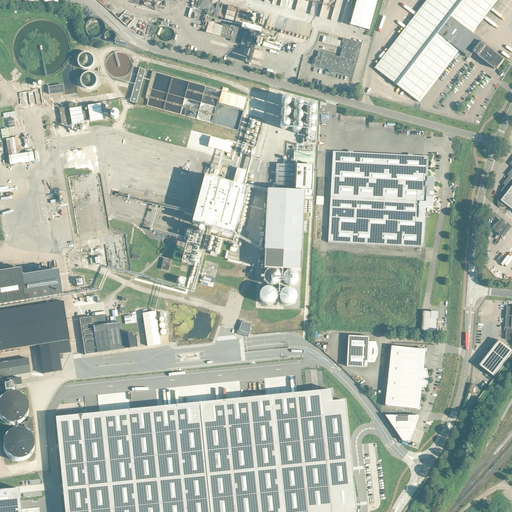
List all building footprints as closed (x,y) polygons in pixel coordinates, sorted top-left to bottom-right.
[(357,0),(350,26),(369,31),(376,2),(369,0),(357,0)] [(472,34),(498,0),(427,0),(375,68),(419,102),(459,50),(470,58),(473,53),(495,69),(496,68),(497,69),(504,60),(482,42),(483,41),(472,34)] [(105,29),(105,28),(105,27),(105,26),(105,25),(104,25),(104,24),(104,23),(103,23),(103,22),(102,21),(101,20),(100,20),(99,19),(97,18),(96,18),(95,18),(94,18),(93,19),(92,19),(91,19),(90,19),(89,20),(88,21),(87,22),(87,23),(86,24),(85,25),(85,26),(85,27),(85,28),(85,29),(85,30),(85,31),(86,32),(86,33),(87,34),(87,35),(88,35),(89,36),(89,37),(91,37),(91,38),(92,38),(93,38),(94,38),(95,38),(96,38),(97,38),(98,38),(99,38),(100,37),(101,37),(101,36),(102,35),(103,35),(103,34),(104,33),(104,32),(105,31),(105,30),(105,29)] [(222,27),(215,25),(209,23),(206,33),(212,34),(229,39),(229,41),(235,43),(239,29),(223,25),(222,27)] [(264,32),(245,27),(244,31),(263,36),(264,32)] [(162,32),(161,33),(161,34),(161,36),(161,37),(162,38),(162,39),(163,40),(164,41),(165,41),(167,42),(168,42),(169,42),(170,41),(171,41),(172,40),(173,39),(174,38),(174,37),(175,35),(174,34),(174,33),(174,32),(173,31),(172,30),(171,29),(170,28),(169,28),(168,28),(166,28),(165,28),(164,29),(163,30),(162,31),(162,32)] [(115,37),(115,36),(115,35),(115,34),(114,33),(114,32),(113,32),(113,31),(112,31),(111,31),(110,31),(109,31),(108,31),(107,31),(106,32),(105,33),(105,34),(104,34),(104,35),(104,36),(104,37),(104,38),(104,39),(105,39),(105,40),(106,41),(107,41),(107,42),(108,42),(109,42),(110,42),(111,42),(112,42),(113,41),(114,40),(115,39),(115,38),(115,37)] [(350,76),(359,43),(343,38),(341,46),(342,46),(342,48),(340,55),(339,57),(318,51),(316,59),(313,58),(312,65),(331,70),(330,73),(335,74),(335,71),(343,73),(343,74),(350,76)] [(282,45),(276,43),(275,44),(265,41),(263,47),(280,52),(282,45)] [(139,68),(130,101),(136,103),(145,70),(139,68)] [(87,77),(86,77),(85,78),(84,78),(83,78),(83,79),(82,80),(81,81),(81,82),(81,83),(81,84),(81,85),(81,86),(81,87),(82,88),(83,89),(84,90),(85,90),(86,90),(87,91),(88,91),(89,90),(90,90),(91,90),(92,89),(92,88),(93,88),(93,87),(94,86),(94,85),(94,84),(94,83),(94,82),(94,81),(93,81),(93,80),(92,79),(91,78),(90,78),(89,77),(88,77),(87,77)] [(33,81),(27,82),(28,88),(34,87),(33,86),(40,85),(40,86),(44,86),(43,80),(39,80),(40,81),(33,82),(33,81)] [(102,81),(101,82),(100,82),(99,82),(98,83),(97,83),(97,84),(96,85),(96,86),(95,87),(95,88),(95,89),(95,90),(96,90),(96,91),(97,92),(97,93),(98,93),(98,94),(99,94),(100,95),(101,95),(102,95),(103,95),(104,95),(105,94),(106,93),(107,93),(107,92),(108,92),(108,91),(108,90),(109,90),(109,89),(109,88),(109,87),(108,86),(108,85),(107,84),(107,83),(106,83),(105,82),(104,82),(103,81),(102,81)] [(63,85),(62,85),(49,87),(50,95),(64,93),(63,85)] [(125,91),(124,89),(124,87),(123,87),(122,86),(121,85),(119,85),(118,85),(117,85),(115,86),(114,86),(114,87),(113,88),(113,91),(113,92),(113,93),(114,95),(116,96),(117,97),(118,97),(119,97),(121,96),(122,96),(123,95),(124,94),(124,93),(124,92),(125,91)] [(87,106),(81,107),(76,108),(75,104),(68,105),(69,107),(59,108),(61,124),(71,122),(71,125),(84,123),(84,122),(90,121),(90,122),(103,120),(100,104),(87,106)] [(8,129),(0,130),(2,138),(9,137),(8,129)] [(194,132),(191,141),(230,152),(232,142),(194,132)] [(17,138),(6,140),(10,164),(34,161),(33,152),(20,154),(17,138)] [(293,151),(293,162),(313,163),(314,152),(293,151)] [(428,161),(424,161),(425,157),(333,152),(330,197),(328,243),(423,248),(425,208),(432,208),(433,198),(434,177),(427,177),(428,161)] [(511,161),(511,162),(511,161),(511,169),(508,175),(510,176),(504,184),(505,185),(502,189),(498,200),(498,201),(497,201),(497,202),(497,203),(497,204),(498,204),(498,205),(498,206),(499,206),(499,207),(500,207),(501,208),(502,208),(503,208),(504,208),(505,208),(506,207),(507,206),(507,205),(511,208),(511,161)] [(276,164),(275,190),(293,191),(303,191),(310,191),(311,166),(295,165),(276,164)] [(235,168),(231,183),(240,185),(241,181),(244,182),(247,171),(235,168)] [(234,234),(247,188),(204,177),(192,223),(211,228),(209,235),(215,237),(210,254),(214,255),(219,238),(232,242),(234,234)] [(264,244),(263,268),(299,270),(301,244),(303,199),(310,200),(311,191),(310,191),(303,191),(303,192),(267,190),(264,244)] [(501,222),(493,232),(504,241),(508,236),(506,234),(510,229),(501,222)] [(168,271),(171,260),(163,258),(161,269),(168,271)] [(0,305),(62,295),(58,270),(22,276),(21,269),(0,272),(0,305)] [(279,278),(279,277),(279,276),(279,275),(279,274),(278,273),(278,272),(277,272),(277,271),(276,271),(275,270),(274,270),(273,270),(272,270),(271,270),(270,270),(269,270),(268,271),(267,271),(267,272),(266,272),(266,273),(265,274),(265,275),(264,276),(264,277),(264,278),(265,279),(265,280),(265,281),(266,282),(267,283),(268,284),(269,284),(270,285),(271,285),(272,285),(273,285),(274,285),(274,284),(275,284),(276,284),(276,283),(277,283),(278,282),(278,281),(279,280),(279,279),(279,278)] [(297,279),(297,278),(297,277),(297,276),(296,275),(296,274),(295,273),(294,272),(293,271),(292,271),(291,271),(290,271),(289,271),(288,271),(287,271),(286,271),(285,272),(284,272),(284,273),(283,274),(283,275),(282,275),(282,276),(282,277),(282,278),(282,279),(282,280),(282,281),(283,282),(284,283),(284,284),(285,284),(286,285),(287,285),(288,286),(289,286),(290,286),(291,285),(292,285),(293,285),(294,284),(295,283),(296,282),(296,281),(297,280),(297,279)] [(82,277),(74,279),(76,289),(84,288),(82,277)] [(261,294),(260,296),(261,297),(261,299),(262,300),(263,302),(264,303),(265,304),(267,304),(268,304),(270,304),(272,304),(273,304),(275,303),(276,302),(277,300),(278,299),(278,297),(278,296),(278,294),(278,292),(277,291),(276,290),(275,288),(273,288),(272,287),(270,287),(268,287),(267,287),(265,288),(264,288),(263,290),(262,291),(261,292),(261,294)] [(280,295),(280,297),(280,298),(281,300),(282,301),(283,303),(284,304),(285,305),(287,305),(288,306),(290,306),(292,305),(293,305),(295,304),(296,303),(297,301),(298,300),(298,298),(298,297),(298,295),(298,293),(297,292),(296,291),(295,289),(293,289),(292,288),(290,288),(288,288),(287,288),(285,289),(284,290),(283,291),(282,292),(281,293),(280,295)] [(0,351),(39,345),(44,374),(62,371),(60,359),(63,359),(62,354),(70,352),(68,340),(69,340),(63,301),(27,307),(0,311),(0,351)] [(436,333),(437,322),(438,312),(422,311),(421,332),(436,333)] [(155,312),(142,313),(147,346),(160,344),(155,312)] [(79,319),(81,328),(85,355),(124,349),(122,334),(120,322),(108,324),(107,315),(79,319)] [(248,336),(251,324),(242,321),(239,333),(248,336)] [(138,347),(136,337),(133,338),(132,334),(128,334),(128,333),(122,334),(124,349),(138,347)] [(348,336),(347,351),(376,353),(376,351),(378,350),(376,342),(368,342),(369,337),(348,336)] [(511,350),(499,341),(480,366),(494,377),(511,353),(511,350)] [(428,380),(426,370),(424,369),(426,350),(391,346),(388,376),(428,380)] [(374,363),(377,355),(376,355),(376,353),(347,351),(346,366),(367,367),(367,362),(374,363)] [(0,377),(18,375),(30,373),(28,358),(0,362),(0,377)] [(424,390),(426,384),(427,382),(428,380),(388,376),(385,406),(419,410),(422,390),(424,390)] [(28,407),(28,406),(27,405),(27,404),(26,402),(26,401),(25,400),(24,399),(23,398),(22,397),(21,397),(20,396),(18,395),(17,395),(16,394),(15,394),(14,394),(12,394),(12,392),(13,392),(12,386),(21,384),(20,378),(0,380),(0,387),(4,387),(5,393),(8,393),(9,395),(8,395),(7,395),(6,396),(4,396),(4,397),(3,397),(2,398),(1,399),(0,400),(0,418),(0,419),(1,420),(2,420),(3,421),(4,422),(5,423),(6,423),(6,424),(8,424),(9,424),(10,425),(11,425),(12,425),(13,425),(14,431),(13,431),(12,432),(11,432),(10,433),(9,433),(8,434),(8,435),(7,435),(6,436),(6,437),(5,438),(5,439),(4,440),(4,441),(4,442),(3,443),(3,444),(3,445),(3,446),(3,447),(3,449),(4,450),(4,451),(4,452),(5,453),(5,454),(6,454),(6,455),(7,456),(7,457),(8,457),(9,458),(10,458),(10,459),(11,459),(12,460),(13,460),(14,461),(15,461),(16,461),(17,461),(18,461),(20,461),(21,461),(22,461),(23,460),(24,460),(25,460),(26,459),(27,459),(27,458),(28,458),(29,457),(30,456),(31,455),(31,454),(32,453),(32,452),(33,452),(33,451),(33,450),(34,449),(34,448),(34,447),(34,446),(34,445),(34,444),(34,443),(33,442),(33,441),(33,440),(33,439),(32,439),(32,438),(31,437),(31,436),(30,435),(29,434),(28,434),(27,433),(26,432),(24,431),(23,431),(22,431),(21,431),(20,430),(18,430),(17,424),(18,424),(20,423),(21,422),(22,422),(23,421),(24,420),(25,419),(26,417),(27,416),(27,415),(28,413),(28,412),(28,411),(28,410),(28,409),(28,408),(28,407)] [(331,390),(56,418),(65,511),(355,511),(344,400),(332,402),(331,390)] [(409,443),(419,416),(385,415),(385,416),(402,441),(409,443)] [(32,418),(31,418),(27,419),(27,422),(23,422),(24,425),(23,425),(23,427),(24,427),(24,430),(29,429),(29,432),(34,432),(32,418)] [(21,511),(20,489),(0,490),(0,511),(21,511)]
